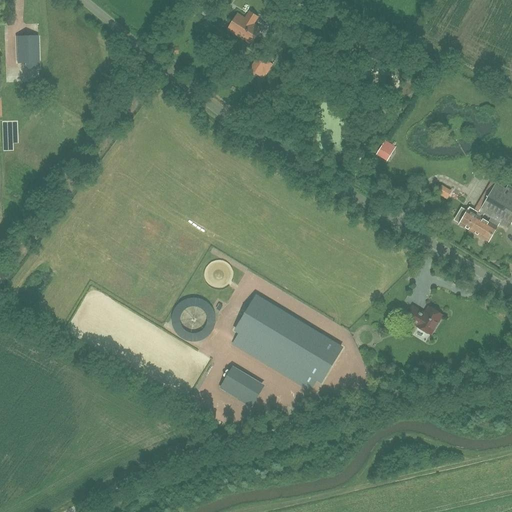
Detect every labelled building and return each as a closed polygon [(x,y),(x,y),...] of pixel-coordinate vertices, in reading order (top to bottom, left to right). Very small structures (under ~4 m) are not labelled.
[(253,24),(254,23),(246,18),(245,19),(238,14),(228,29),(251,44),(261,29),(253,24)] [(18,63),(39,63),(37,36),(17,37),(18,63)] [(259,55),(250,69),(263,77),(272,63),(259,55)] [(359,65),(362,60),(356,55),(353,60),(359,65)] [(377,154),(386,159),(392,150),(383,145),(377,154)] [(490,219),(499,223),(508,229),(511,222),(511,191),(507,189),(506,190),(496,184),(479,213),(469,208),(467,212),(462,209),(455,220),(460,223),(459,225),(472,232),(480,218),(481,219),(484,215),(490,219)] [(488,242),(499,223),(490,219),(484,215),(481,219),(480,218),(472,232),(488,242)] [(471,237),(467,245),(474,249),(479,241),(471,237)] [(317,379),(321,382),(341,348),(256,297),(235,330),(240,333),(233,344),(310,391),(317,379)] [(425,314),(413,307),(406,319),(418,326),(417,327),(430,335),(442,315),(438,313),(438,311),(434,309),(432,310),(429,308),(425,314)] [(251,407),(262,389),(231,371),(221,388),(251,407)] [(210,407),(208,411),(226,422),(229,418),(210,407)]
